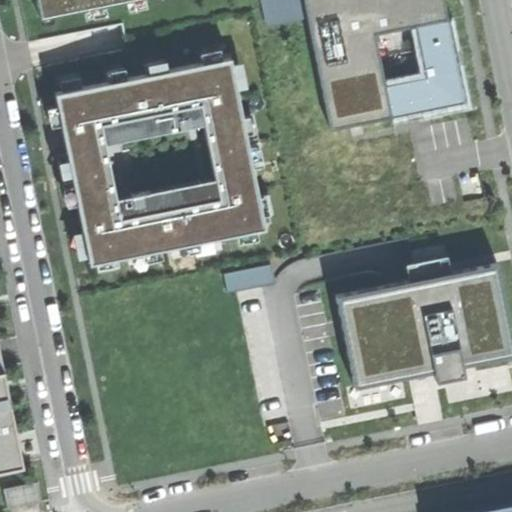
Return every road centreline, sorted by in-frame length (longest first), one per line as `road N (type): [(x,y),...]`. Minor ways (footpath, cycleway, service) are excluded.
road 1 (residential): [(0,96),(79,483),(88,508),(106,511)]
road 2 (residential): [(169,511),(511,440)]
